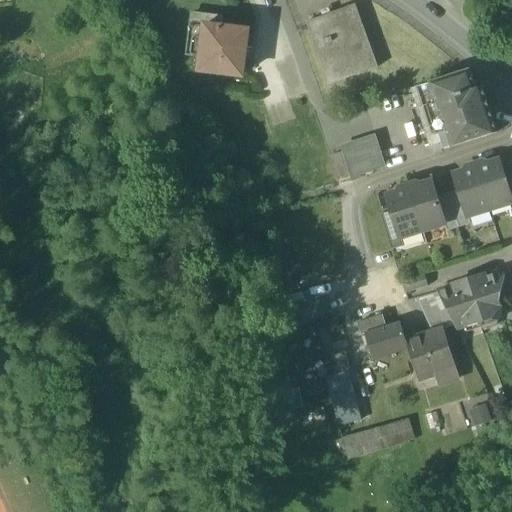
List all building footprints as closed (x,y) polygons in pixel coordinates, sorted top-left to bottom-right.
[(307,23),(330,85),(378,67),(355,5),(307,23)] [(187,56),(201,58),(205,26),(221,28),(222,18),(192,14),(187,56)] [(199,72),(242,77),(248,31),(221,28),(205,26),(201,58),(199,72)] [(441,134),(446,150),(497,134),(482,88),(476,90),(469,71),(424,85),(431,105),(436,103),(446,133),(441,134)] [(343,154),(351,179),(386,168),(377,143),(343,154)] [(511,157),(499,162),(506,185),(511,182),(511,157)] [(483,163),(476,166),(490,211),(511,204),(506,185),(499,162),(488,165),(483,163)] [(468,217),(490,211),(476,166),(468,168),(465,172),(454,176),(459,191),(468,218),(468,217)] [(416,185),(408,187),(423,232),(444,225),(445,225),(436,198),(431,183),(421,186),(416,185)] [(401,239),(423,232),(408,187),(401,189),(398,194),(387,197),(392,212),(400,239),(401,239)] [(459,191),(448,195),(459,229),(471,225),(468,217),(468,218),(459,191)] [(447,233),(459,229),(448,195),(436,198),(445,225),(444,225),(447,233)] [(380,216),(391,251),(404,247),(401,239),(400,239),(392,212),(380,216)] [(450,319),(456,330),(457,330),(484,321),(487,324),(498,320),(501,309),(498,301),(500,295),(504,278),(503,273),(503,272),(486,277),(486,275),(452,286),(452,288),(437,293),(450,319)] [(500,295),(511,298),(511,294),(511,275),(503,273),(504,278),(500,295)] [(402,283),(406,295),(428,287),(425,276),(402,283)] [(417,300),(430,328),(450,319),(437,293),(417,300)] [(373,360),(407,349),(408,348),(406,342),(400,322),(364,334),(373,360)] [(441,330),(406,342),(408,348),(407,349),(417,381),(434,375),(437,386),(458,379),(441,330)] [(330,390),(339,426),(369,418),(360,382),(330,390)] [(348,458),(381,449),(375,428),(372,428),(369,418),(339,426),(348,458)] [(409,418),(375,428),(381,449),(415,439),(409,418)]
